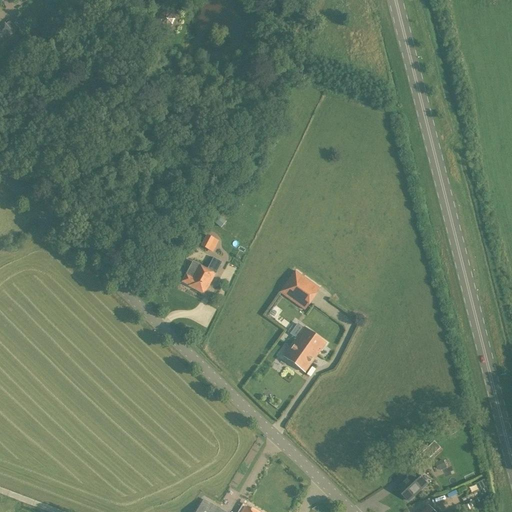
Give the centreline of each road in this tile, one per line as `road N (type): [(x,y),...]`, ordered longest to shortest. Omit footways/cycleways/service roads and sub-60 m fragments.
road 1 (unclassified): [(353,511),(0,172)]
road 2 (primary): [(511,462),(395,0)]
